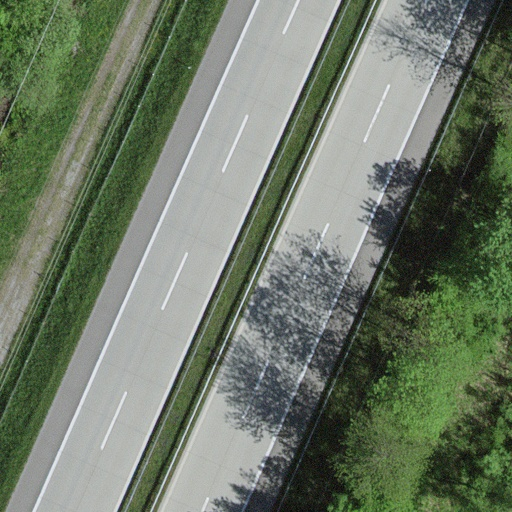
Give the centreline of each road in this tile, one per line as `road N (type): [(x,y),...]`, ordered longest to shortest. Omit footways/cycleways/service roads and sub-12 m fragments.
road 1 (motorway): [(305,0),(75,511)]
road 2 (motorway): [(206,511),(435,0)]
